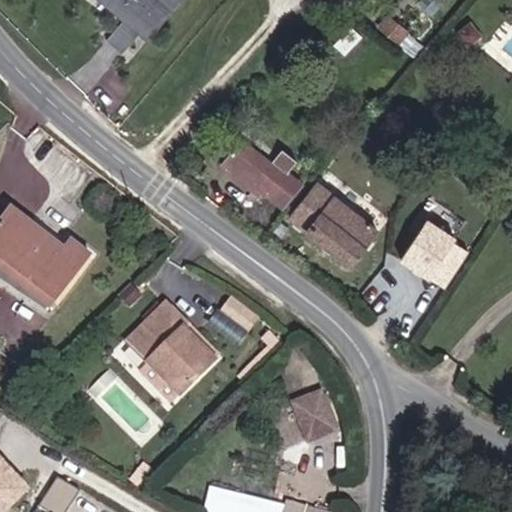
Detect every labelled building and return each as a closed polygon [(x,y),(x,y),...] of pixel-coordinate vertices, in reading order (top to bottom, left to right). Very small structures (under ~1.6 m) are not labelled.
[(146,36),(176,0),(103,0),(125,18),(106,40),(122,54),(141,32),(146,36)] [(409,33),(390,17),(381,28),(401,44),(409,33)] [(481,36),(471,23),(458,33),(468,47),(481,36)] [(345,55),(361,36),(350,28),(335,46),(345,55)] [(287,172),(295,161),(282,151),(272,163),(235,134),(221,152),(227,157),(221,165),(254,192),(257,188),(263,192),(282,208),(302,183),(287,172)] [(378,230),(317,182),(289,218),(350,266),(378,230)] [(259,197),(263,192),(257,188),(254,192),(259,197)] [(64,251),(11,210),(0,224),(0,266),(51,305),(89,256),(71,242),(64,251)] [(471,249),(427,221),(402,262),(445,289),(471,249)] [(140,296),(130,287),(121,296),(130,306),(140,296)] [(252,341),(264,311),(230,297),(218,328),(252,341)] [(215,360),(192,338),(188,341),(179,332),(182,328),(186,325),(165,304),(127,342),(148,363),(179,395),(215,360)] [(192,338),(182,328),(179,332),(188,341),(192,338)] [(179,395),(148,363),(138,372),(170,404),(179,395)] [(337,430),(325,398),(323,399),(320,392),(292,403),(307,443),(337,430)] [(0,511),(4,511),(31,486),(0,454),(0,511)] [(142,482),(151,471),(142,464),(134,475),(142,482)] [(63,511),(78,490),(58,478),(39,507),(45,511),(63,511)] [(311,511),(285,504),(284,508),(213,491),(208,511),(311,511)]
